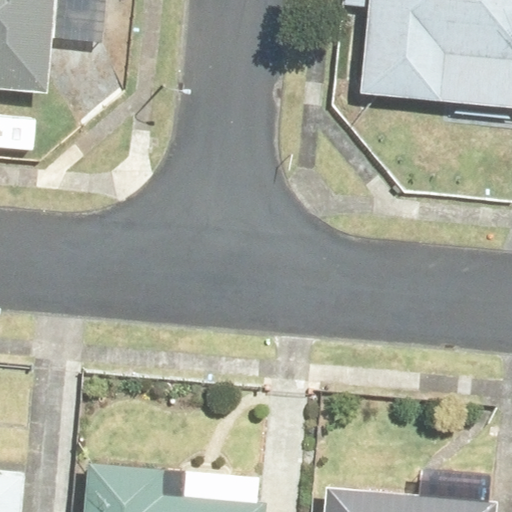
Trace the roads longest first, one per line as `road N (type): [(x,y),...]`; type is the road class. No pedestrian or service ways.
road 1 (residential): [(511,305),(214,279)]
road 2 (residential): [(214,279),(240,0)]
road 3 (residential): [(214,279),(0,261)]
